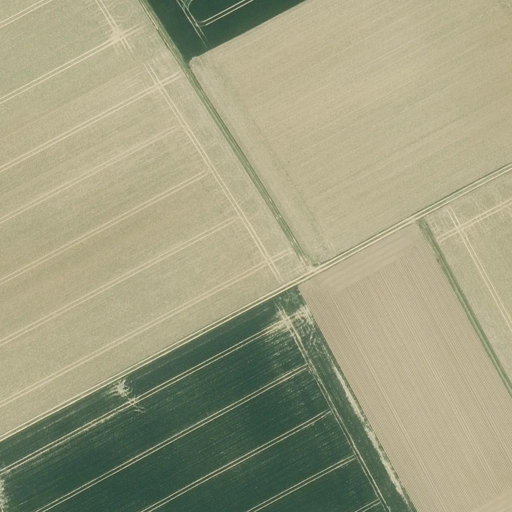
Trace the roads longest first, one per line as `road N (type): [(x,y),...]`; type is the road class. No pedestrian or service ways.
road 1 (track): [(511,166),(0,439)]
road 2 (track): [(138,0),(309,275)]
road 3 (track): [(417,217),(511,394)]
